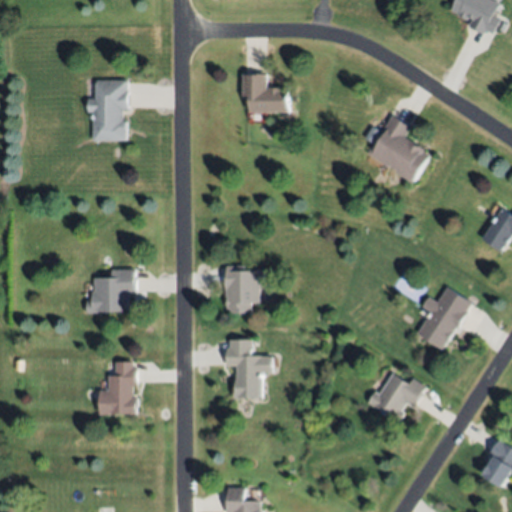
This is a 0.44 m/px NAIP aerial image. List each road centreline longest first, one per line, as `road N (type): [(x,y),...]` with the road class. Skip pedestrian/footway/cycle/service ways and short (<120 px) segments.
road 1 (residential): [(181,0),(186,511)]
road 2 (residential): [(511,137),(345,37),(182,34)]
road 3 (residential): [(511,340),(400,511)]
